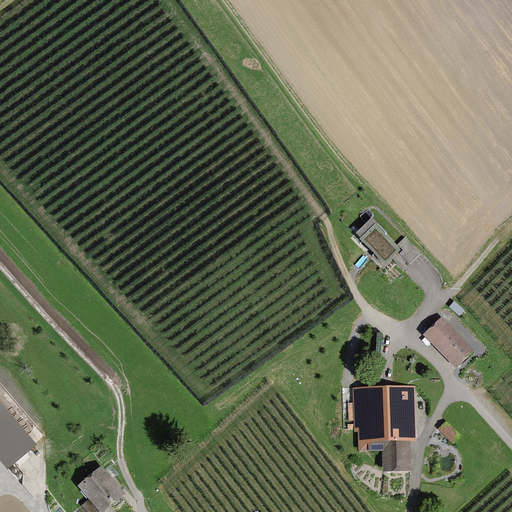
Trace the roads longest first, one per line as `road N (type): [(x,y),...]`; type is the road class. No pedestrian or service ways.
road 1 (track): [(0,265),(116,389),(121,462),(142,511)]
road 2 (track): [(352,285),(326,220),(204,54)]
road 3 (track): [(367,254),(351,280),(365,308),(429,354),(511,444)]
road 4 (track): [(511,225),(408,338)]
road 5 (track): [(455,384),(424,441),(408,511)]
